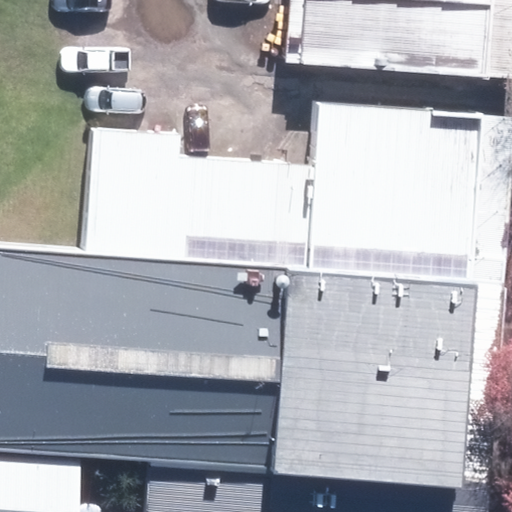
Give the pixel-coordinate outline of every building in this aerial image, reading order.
[(479,0),(302,0),(299,54),(475,65),(479,0)] [(81,244),(470,268),(479,106),(314,94),(309,157),(177,149),(178,127),(90,121),(81,244)] [(81,244),(0,240),(0,442),(147,453),(455,469),(470,268),(81,244)] [(451,511),(455,469),(147,453),(142,511),(451,511)] [(75,511),(78,468),(0,462),(0,511),(75,511)]
